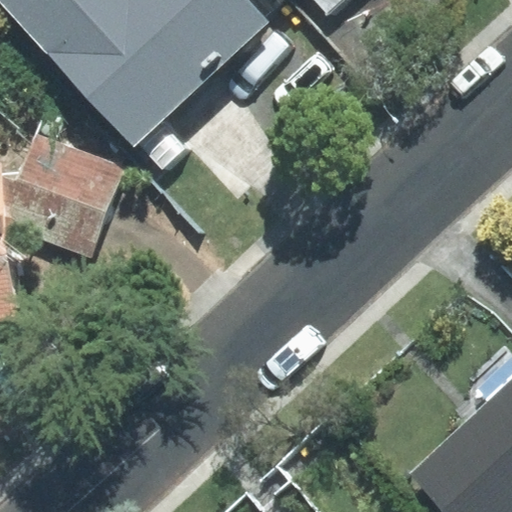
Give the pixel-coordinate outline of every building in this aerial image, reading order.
[(0,0),(134,143),(267,21),(247,0),(0,0)] [(314,0),(326,13),(340,0),(314,0)] [(36,135),(19,182),(1,176),(7,227),(91,257),(123,166),(36,135)] [(0,316),(17,315),(7,227),(1,176),(0,166),(0,316)] [(511,511),(511,376),(408,473),(444,511),(511,511)]
